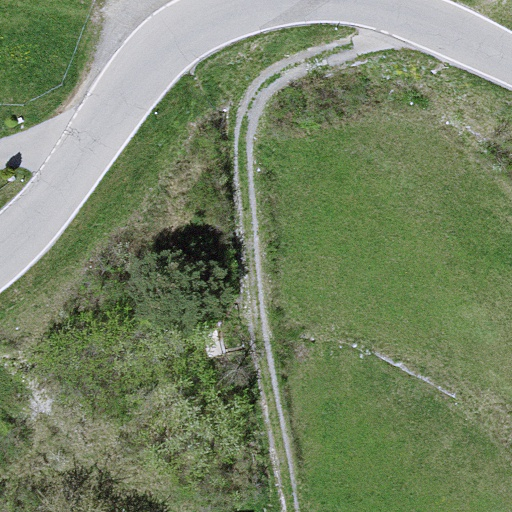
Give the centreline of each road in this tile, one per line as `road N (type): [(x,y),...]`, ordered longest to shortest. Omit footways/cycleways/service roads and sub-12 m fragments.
road 1 (tertiary): [(0,245),(159,41),(259,12),(358,17),(511,66)]
road 2 (track): [(283,511),(261,230),(238,137),(252,91),(364,50),(381,19)]
